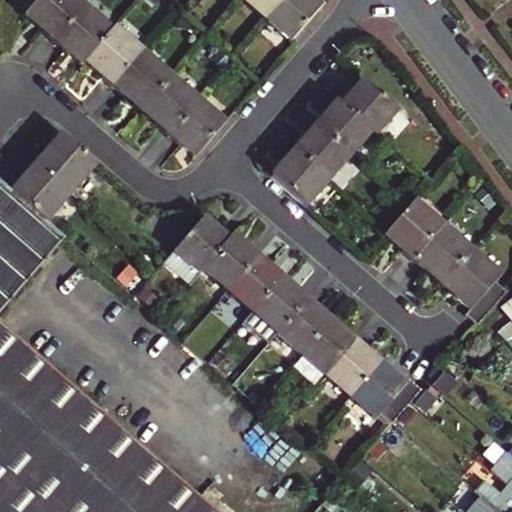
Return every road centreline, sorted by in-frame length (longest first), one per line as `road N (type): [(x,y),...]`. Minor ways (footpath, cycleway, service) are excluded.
road 1 (residential): [(223,160),(424,340)]
road 2 (residential): [(0,95),(45,98),(147,187),(163,192),(193,185),(223,160)]
road 3 (residential): [(362,0),(223,160)]
road 4 (tertiary): [(511,134),(409,0)]
